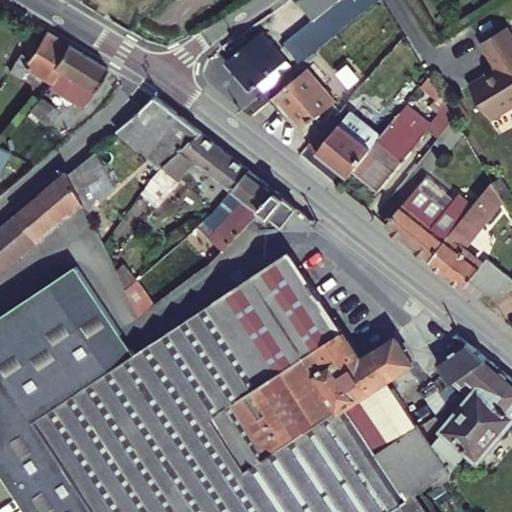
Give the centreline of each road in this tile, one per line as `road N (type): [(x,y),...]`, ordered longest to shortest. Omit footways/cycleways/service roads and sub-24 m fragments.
road 1 (residential): [(158,74),(511,351)]
road 2 (residential): [(158,74),(0,205)]
road 3 (residential): [(38,0),(158,74)]
road 4 (residential): [(266,0),(158,74)]
